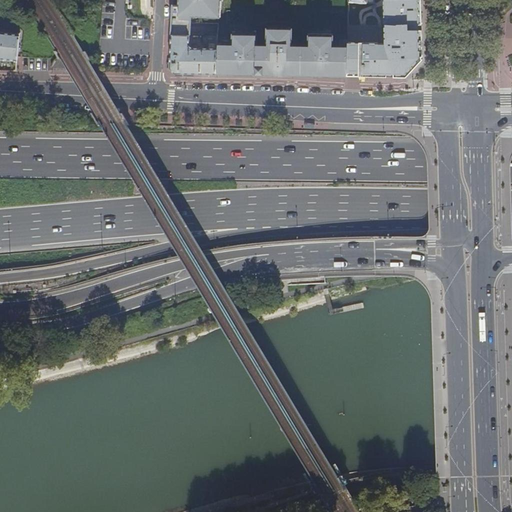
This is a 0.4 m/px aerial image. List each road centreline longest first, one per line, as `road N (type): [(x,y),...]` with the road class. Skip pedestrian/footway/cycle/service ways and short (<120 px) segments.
road 1 (motorway): [(511,164),(0,157)]
road 2 (motorway): [(0,279),(336,206)]
road 3 (motorway): [(0,228),(336,206)]
road 4 (motorway): [(0,328),(73,321),(293,252)]
road 5 (primary): [(0,310),(165,269),(293,252)]
road 6 (primary): [(490,511),(483,256)]
road 7 (primary): [(454,263),(463,511)]
road 8 (secondary): [(357,108),(156,99)]
road 9 (motorway): [(336,206),(511,209)]
road 10 (secondary): [(156,99),(0,90)]
road 11 (secondary): [(450,117),(453,241)]
